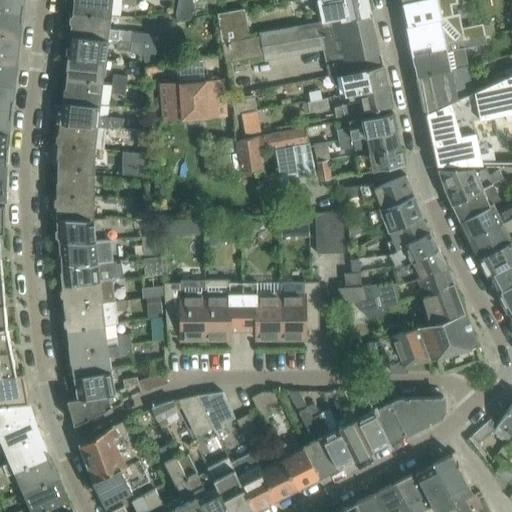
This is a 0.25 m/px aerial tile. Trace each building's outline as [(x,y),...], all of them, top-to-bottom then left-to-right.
[(0,0),(0,9),(22,12),(23,0),(0,0)] [(110,16),(112,0),(74,0),(73,12),(110,16)] [(195,18),(192,0),(178,0),(174,20),(195,18)] [(367,0),(318,0),(323,20),(340,17),(341,21),(371,14),(367,0)] [(457,0),(408,0),(401,2),(406,26),(452,16),(450,5),(458,3),(457,0)] [(0,32),(19,35),(22,12),(0,9),(0,32)] [(273,27),(295,20),(292,11),(271,17),(273,27)] [(109,28),(110,16),(73,12),(73,15),(71,16),(70,21),(72,24),(71,34),(108,39),(118,40),(132,41),(142,41),(144,65),(152,64),(157,64),(163,63),(163,35),(149,33),(141,32),(109,28)] [(240,12),(220,16),(223,35),(244,32),(240,12)] [(382,65),(371,14),(341,21),(340,17),(323,20),(316,22),(316,21),(259,31),(260,34),(222,41),(226,62),(264,54),(265,59),(323,48),(329,75),(341,73),(341,74),(382,65)] [(462,27),(459,15),(452,16),(406,26),(412,52),(485,35),(483,23),(462,27)] [(0,59),(16,62),(19,35),(0,32),(0,59)] [(108,39),(71,34),(69,45),(67,47),(67,51),(69,54),(69,57),(105,61),(108,39)] [(468,66),(463,47),(486,42),(485,35),(412,52),(418,77),(465,66),(468,66)] [(132,41),(118,40),(117,48),(131,50),(132,41)] [(103,83),(105,61),(69,57),(66,78),(103,83)] [(0,84),(13,86),(16,62),(0,59),(0,84)] [(226,114),(224,78),(204,80),(203,60),(179,61),(181,81),(160,82),(163,119),(226,114)] [(152,64),(144,65),(145,72),(157,71),(157,64),(152,64)] [(387,86),(382,65),(341,74),(343,85),(347,84),(349,92),(358,91),(387,86)] [(458,97),(471,91),(465,66),(418,77),(425,113),(458,98),(458,97)] [(114,73),(112,84),(126,85),(127,75),(114,73)] [(458,98),(426,113),(437,164),(486,162),(511,161),(511,73),(471,91),(458,97),(458,98)] [(100,105),(103,83),(66,78),(63,101),(100,105)] [(0,106),(11,108),(13,86),(0,84),(0,106)] [(125,94),(126,85),(112,84),(111,92),(125,94)] [(391,106),(387,86),(358,91),(360,101),(342,104),(342,105),(335,107),(337,118),(391,106)] [(254,96),(232,100),(235,113),(256,109),(254,96)] [(327,97),(308,101),(310,111),(329,107),(327,97)] [(99,115),(100,105),(63,101),(63,103),(61,105),(60,109),(62,112),(61,123),(121,130),(122,117),(99,115)] [(0,129),(8,131),(11,108),(0,106),(0,129)] [(396,128),(392,113),(349,122),(349,126),(337,129),(339,141),(396,128)] [(120,137),(121,130),(61,123),(60,134),(57,136),(57,140),(59,143),(59,145),(95,149),(95,146),(96,134),(120,137)] [(269,189),(282,187),(294,185),(293,180),(315,177),(312,157),(309,141),(308,141),(305,127),(236,139),(236,138),(234,138),(234,137),(207,141),(212,174),(234,171),(234,169),(240,168),(241,171),(262,167),(259,148),(272,146),(271,139),(274,138),(279,175),(267,177),(269,189)] [(400,147),(396,128),(339,141),(340,148),(355,146),(357,156),(400,147)] [(7,145),(8,131),(0,129),(0,152),(6,154),(7,145)] [(317,160),(318,164),(327,162),(326,157),(328,157),(324,142),(314,144),(317,160)] [(94,171),(95,149),(59,145),(57,159),(57,167),(94,171)] [(403,163),(400,147),(357,156),(359,171),(403,163)] [(134,152),(133,173),(148,175),(146,153),(134,152)] [(330,178),(327,162),(318,164),(321,180),(330,178)] [(474,172),(479,166),(438,169),(441,176),(446,187),(474,172)] [(454,204),(494,183),(493,182),(503,177),(499,169),(489,173),(487,166),(479,166),(474,172),(446,187),(454,204)] [(94,197),(94,174),(94,171),(57,167),(58,184),(55,187),(55,190),(57,193),(57,194),(94,197)] [(117,186),(118,177),(105,175),(104,184),(117,186)] [(415,195),(406,175),(375,187),(373,182),(359,186),(346,186),(347,198),(362,194),(364,199),(378,196),(381,206),(381,207),(415,195)] [(139,196),(156,197),(158,180),(141,179),(139,196)] [(494,183),(454,204),(461,221),(491,206),(490,204),(494,202),(500,199),(494,183)] [(94,218),(94,197),(57,194),(59,208),(59,216),(94,219),(94,218)] [(390,230),(423,213),(415,195),(381,207),(381,206),(369,209),(374,224),(386,220),(390,230)] [(152,215),(151,201),(135,201),(135,214),(152,215)] [(469,240),(511,217),(511,202),(497,210),(494,202),(490,204),(491,206),(461,221),(469,240)] [(345,252),(342,211),(328,212),(330,253),(345,252)] [(330,253),(328,212),(314,212),(316,253),(330,253)] [(403,243),(430,229),(423,213),(390,230),(393,238),(388,240),(391,250),(404,244),(403,243)] [(357,215),(348,218),(349,236),(362,231),(357,215)] [(118,226),(118,218),(104,219),(104,217),(94,218),(94,219),(59,216),(60,228),(57,230),(57,234),(60,237),(60,240),(96,240),(95,227),(105,227),(118,226)] [(511,229),(511,217),(469,240),(474,250),(478,258),(511,240),(508,231),(511,229)] [(291,219),(281,220),(281,237),(291,237),(291,219)] [(192,220),(159,223),(160,236),(193,234),(192,220)] [(404,265),(438,247),(430,229),(403,243),(404,244),(391,250),(392,251),(390,252),(395,263),(402,259),(404,265)] [(156,256),(154,235),(142,236),(143,257),(148,257),(156,256)] [(96,240),(60,240),(61,261),(97,262),(98,262),(108,261),(113,261),(112,239),(96,240)] [(511,239),(511,240),(478,258),(487,275),(511,261),(511,239)] [(417,279),(446,265),(438,247),(404,265),(402,259),(395,263),(397,267),(393,267),(397,283),(417,280),(417,279)] [(148,257),(143,257),(145,274),(150,273),(163,271),(161,255),(156,256),(148,257)] [(117,277),(116,260),(113,261),(108,261),(98,262),(97,262),(61,261),(61,262),(63,284),(99,280),(99,278),(117,277)] [(511,261),(487,275),(496,291),(511,282),(511,261)] [(454,282),(446,265),(417,279),(417,280),(424,294),(435,291),(434,287),(454,282)] [(357,275),(356,272),(356,271),(352,271),(345,272),(346,285),(361,284),(362,284),(361,275),(357,275)] [(63,288),(61,289),(61,294),(65,296),(66,306),(102,303),(115,301),(112,278),(99,280),(63,284),(63,288)] [(205,339),(205,279),(182,279),(182,282),(164,282),(165,301),(167,329),(168,329),(168,323),(180,323),(180,339),(205,339)] [(229,279),(205,279),(205,339),(230,339),(230,329),(243,329),(243,282),(229,282),(229,279)] [(257,282),(243,282),(243,329),(256,329),(256,339),(280,339),(280,294),(257,294),(257,282)] [(319,329),(319,282),(280,282),(280,294),(280,339),(305,339),(305,323),(318,323),(318,329),(319,329)] [(455,283),(454,282),(434,287),(435,291),(424,294),(425,295),(422,295),(429,319),(379,339),(392,372),(408,372),(409,370),(408,370),(406,363),(434,356),(439,371),(479,359),(482,355),(455,283)] [(511,282),(496,291),(505,307),(511,303),(511,282)] [(377,284),(362,284),(361,284),(365,298),(363,298),(368,318),(383,314),(382,308),(399,303),(394,285),(394,283),(377,286),(377,284)] [(163,286),(141,289),(141,298),(145,297),(160,296),(164,295),(163,286)] [(160,296),(145,297),(146,308),(160,307),(160,296)] [(126,300),(115,301),(116,310),(127,308),(126,300)] [(67,317),(65,319),(65,325),(68,326),(69,329),(105,325),(118,323),(116,310),(115,301),(102,303),(66,306),(67,317)] [(106,337),(105,325),(69,329),(71,351),(105,348),(132,344),(130,334),(106,337)] [(0,351),(12,351),(7,327),(0,327),(0,351)] [(133,352),(132,344),(105,348),(71,351),(72,361),(74,375),(112,368),(109,355),(133,352)] [(16,374),(12,351),(0,351),(0,376),(17,375),(16,374)] [(146,356),(147,365),(170,361),(168,352),(146,356)] [(78,396),(116,390),(112,368),(74,375),(78,396)] [(168,382),(164,372),(138,380),(137,380),(138,383),(142,391),(168,382)] [(0,404),(29,402),(24,379),(23,373),(16,374),(17,375),(0,376),(0,404)] [(137,376),(123,379),(125,388),(138,383),(137,380),(138,380),(137,376)] [(122,400),(121,389),(116,390),(78,396),(67,399),(74,424),(122,400)] [(337,467),(306,405),(298,390),(287,389),(314,439),(303,444),(304,446),(303,446),(319,477),(337,467)] [(235,416),(223,390),(197,394),(196,394),(212,426),(214,430),(224,425),(223,422),(235,416)] [(390,441),(364,391),(353,390),(365,413),(357,416),(351,404),(350,404),(357,417),(373,449),(390,441)] [(276,401),(272,392),(271,391),(262,391),(252,396),(258,408),(262,417),(272,412),(269,404),(276,401)] [(443,409),(443,396),(398,396),(385,402),(381,392),(364,391),(390,441),(440,415),(443,409)] [(212,426),(196,394),(178,398),(196,434),(212,426)] [(178,409),(173,399),(152,407),(158,418),(178,409)] [(330,408),(320,413),(314,401),(306,405),(337,467),(355,458),(337,422),(330,408)] [(0,427),(33,413),(29,402),(0,404),(0,427)] [(511,432),(511,402),(494,431),(508,439),(511,433),(511,432)] [(354,413),(337,422),(355,458),(373,449),(357,417),(350,404),(350,405),(354,413)] [(41,434),(33,413),(0,427),(0,435),(6,449),(41,434)] [(260,437),(248,413),(237,419),(249,443),(260,437)] [(140,456),(145,454),(127,418),(81,442),(94,479),(140,456)] [(15,471),(50,456),(43,441),(41,434),(6,449),(11,461),(0,465),(0,485),(11,481),(8,473),(15,470),(15,471)] [(319,477),(303,446),(291,452),(285,442),(277,446),(283,457),(282,458),(297,488),(319,477)] [(170,443),(159,449),(165,460),(176,482),(177,482),(183,495),(173,500),(172,500),(178,511),(204,511),(177,459),(175,454),(170,443)] [(276,498),(261,468),(252,451),(230,462),(255,509),(276,498)] [(229,511),(208,470),(199,474),(188,453),(177,459),(204,511),(229,511)] [(457,511),(472,511),(465,498),(472,494),(451,454),(451,453),(433,463),(453,502),(457,511)] [(58,477),(50,456),(15,471),(24,492),(58,477)] [(152,479),(140,456),(94,479),(106,502),(152,479)] [(230,462),(228,457),(207,467),(208,470),(229,511),(249,511),(255,509),(230,462)] [(297,488),(282,458),(261,468),(276,498),(297,488)] [(511,466),(501,459),(494,470),(510,480),(509,481),(510,482),(511,478),(511,466)] [(433,463),(415,472),(431,501),(436,511),(453,502),(433,463)] [(429,504),(413,473),(395,482),(410,511),(422,511),(421,509),(429,504)] [(37,511),(67,498),(58,477),(24,492),(33,511),(37,511)] [(410,511),(395,482),(374,493),(383,511),(410,511)] [(138,486),(106,502),(110,509),(111,511),(128,511),(124,502),(132,498),(141,493),(138,486)] [(178,511),(172,500),(164,504),(155,486),(143,492),(153,511),(178,511)] [(153,511),(143,492),(141,493),(132,498),(139,511),(153,511)] [(383,511),(374,493),(355,502),(360,511),(383,511)] [(360,511),(355,502),(336,511),(360,511)]
